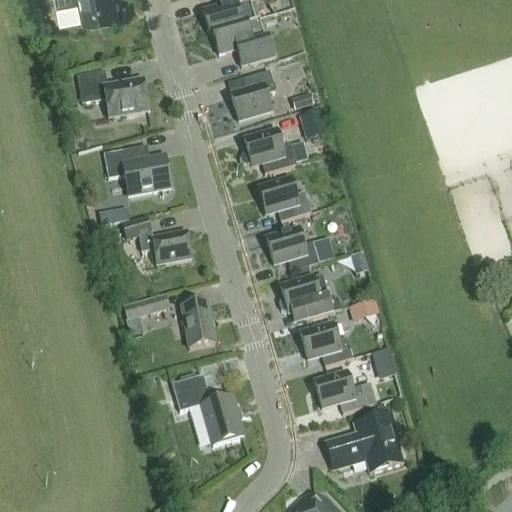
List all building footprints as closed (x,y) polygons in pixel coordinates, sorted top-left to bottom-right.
[(53,0),(55,7),(78,3),(81,21),(116,14),(113,0),(53,0)] [(208,38),(212,37),(212,36),(242,27),(246,25),(246,26),(259,22),(255,23),(248,1),(251,0),(215,0),(218,9),(201,14),(208,38)] [(274,61),(268,40),(264,41),(259,22),(246,26),(246,25),(242,27),(212,36),(212,37),(218,59),(237,54),(241,70),(274,61)] [(108,121),(148,114),(142,83),(107,89),(104,75),(76,79),(81,108),(105,104),(108,121)] [(266,98),(275,96),(269,75),(242,83),(245,95),(230,99),(237,124),(271,114),(266,98)] [(313,108),(310,98),(291,103),(294,114),(313,108)] [(326,137),(320,114),(298,120),(305,143),(326,137)] [(243,144),(246,156),(243,157),(241,161),(243,167),(247,169),(250,169),(261,166),(264,178),(296,169),(290,148),(281,150),(276,134),(243,144)] [(128,199),(170,191),(164,161),(130,167),(128,153),(103,158),(108,183),(124,180),(128,199)] [(280,226),(310,217),(304,196),(295,199),(290,183),(257,193),(264,218),(277,214),(280,226)] [(100,215),(102,228),(131,223),(128,210),(100,215)] [(141,255),(153,252),(156,269),(191,263),(186,235),(151,242),(147,221),(122,225),(125,241),(138,239),(141,255)] [(290,276),(318,267),(312,246),(303,249),(299,233),(265,243),(273,268),(287,264),(290,276)] [(331,240),(313,244),(318,265),(336,261),(331,240)] [(364,270),(360,256),(349,259),(353,273),(364,270)] [(279,291),(283,303),(280,304),(278,307),(281,315),(284,316),(286,316),(287,316),(288,316),(292,328),(340,314),(337,302),(329,304),(322,279),(279,291)] [(165,299),(134,308),(123,311),(126,324),(169,312),(165,299)] [(379,319),(374,303),(348,311),(352,327),(379,319)] [(189,353),(214,348),(206,305),(181,310),(189,353)] [(324,371),(352,363),(346,342),(337,344),(333,328),(299,338),(307,363),(321,359),(324,371)] [(370,387),(360,390),(351,393),(347,377),(313,386),(321,411),(339,406),(342,418),(376,408),(370,387)] [(212,450),(243,441),(231,400),(210,406),(202,379),(171,388),(179,416),(201,410),(212,450)] [(366,466),(369,477),(403,467),(398,451),(401,450),(391,417),(355,427),(357,437),(325,446),(331,470),(333,476),(366,466)] [(336,511),(326,500),(321,500),(313,507),(307,500),(302,500),(291,510),(291,511),(336,511)]
